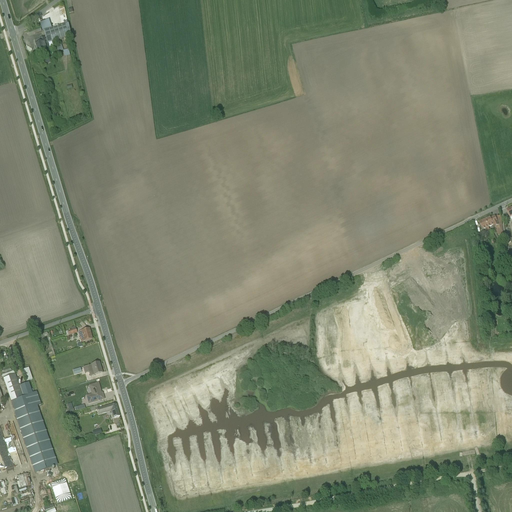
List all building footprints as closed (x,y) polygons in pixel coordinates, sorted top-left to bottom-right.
[(41,22),(47,43),(71,36),(67,24),(51,29),(48,20),(41,22)] [(36,52),(46,49),(44,41),(34,44),(36,52)] [(499,226),(495,216),(479,223),(483,231),(493,226),(494,228),(499,226)] [(81,341),(93,338),(90,327),(78,330),(81,341)] [(90,376),(102,372),(99,361),(83,366),(85,373),(89,372),(90,376)] [(32,382),(39,379),(35,367),(28,369),(32,382)] [(2,375),(10,398),(20,395),(13,372),(2,375)] [(88,403),(104,399),(99,383),(89,385),(91,394),(86,396),(88,403)] [(110,419),(119,416),(115,403),(106,406),(110,419)] [(23,436),(18,438),(22,448),(26,446),(23,436)]
